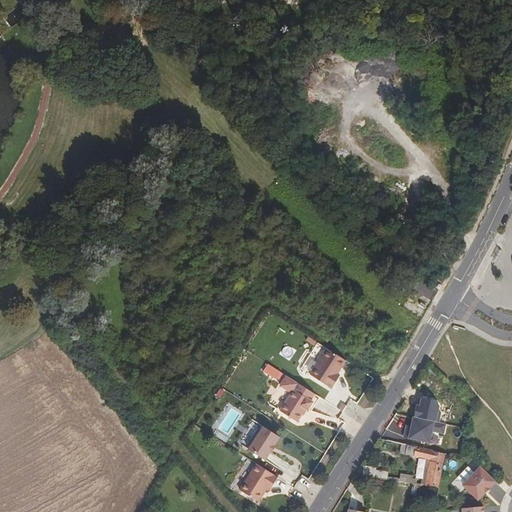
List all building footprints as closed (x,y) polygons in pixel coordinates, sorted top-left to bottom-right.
[(338,373),(346,360),(327,348),(310,375),(332,388),(340,375),(338,374),(338,373)] [(308,411),(314,401),(311,400),(315,394),(288,376),(283,383),(294,390),(280,411),(297,422),(305,410),(308,411)] [(213,396),(219,399),(224,391),(218,387),(213,396)] [(449,440),(453,418),(454,413),(422,406),(418,424),(429,427),(431,418),(446,422),(443,438),(449,440)] [(238,422),(242,414),(231,408),(226,415),(238,422)] [(275,445),(280,437),(263,426),(248,450),(265,460),(270,453),(272,454),(277,446),(275,445)] [(413,439),(413,436),(389,430),(386,440),(402,444),(411,446),(413,439)] [(448,446),(418,440),(416,447),(446,454),(448,446)] [(460,453),(462,443),(452,441),(450,451),(460,453)] [(416,447),(402,444),(400,453),(405,454),(430,460),(426,486),(439,488),(446,454),(416,447)] [(269,490),(277,477),(257,463),(240,490),(259,502),(267,489),(269,490)] [(388,477),(389,472),(376,470),(377,468),(364,466),(362,476),(388,480),(388,477)] [(465,483),(475,473),(468,467),(458,477),(465,483)] [(463,485),(478,499),(495,482),(480,467),(475,473),(465,483),(463,485)] [(418,479),(412,479),(413,476),(400,474),(400,479),(399,482),(411,484),(417,484),(418,479)]
